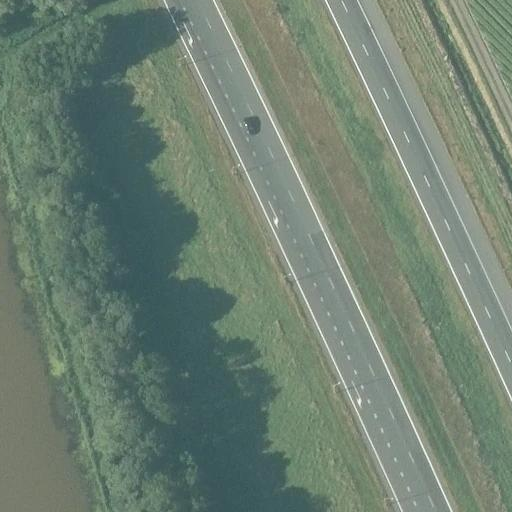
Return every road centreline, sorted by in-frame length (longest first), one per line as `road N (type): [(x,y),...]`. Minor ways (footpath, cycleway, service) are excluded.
road 1 (motorway): [(193,0),(433,511)]
road 2 (motorway): [(511,371),(339,0)]
